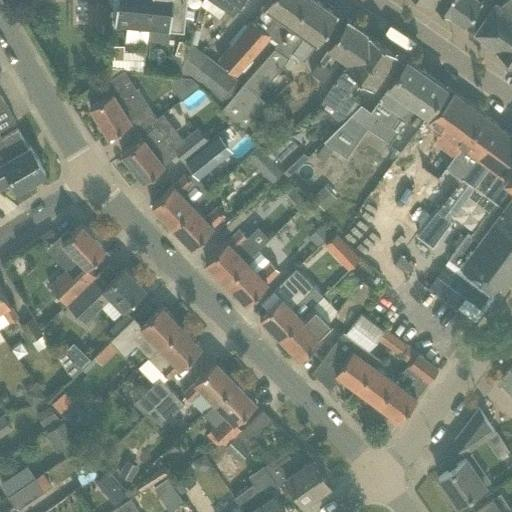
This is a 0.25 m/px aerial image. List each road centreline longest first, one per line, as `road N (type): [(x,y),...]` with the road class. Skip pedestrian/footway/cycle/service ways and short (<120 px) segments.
road 1 (residential): [(380,481),(90,179)]
road 2 (residential): [(90,179),(0,21)]
road 3 (tertiary): [(511,98),(370,0)]
road 4 (residential): [(380,481),(469,371)]
